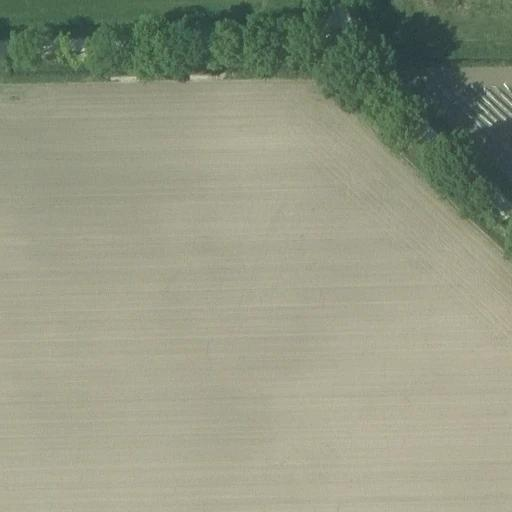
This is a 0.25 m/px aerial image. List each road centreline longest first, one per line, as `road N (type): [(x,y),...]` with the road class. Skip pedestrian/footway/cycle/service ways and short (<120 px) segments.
road 1 (unclassified): [(330,38),(0,44)]
road 2 (unclassified): [(511,209),(330,38)]
